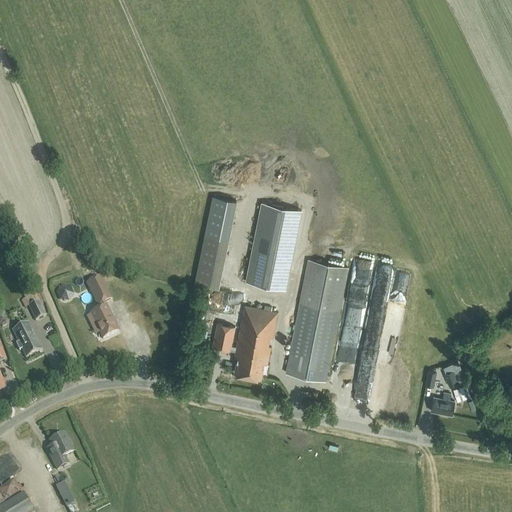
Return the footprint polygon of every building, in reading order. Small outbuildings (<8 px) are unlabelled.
[(213,195),(194,283),(218,288),(236,200),(213,195)] [(246,281),(285,289),(301,210),(262,202),(246,281)] [(357,254),(343,359),(362,361),(376,256),(357,254)] [(286,373),(325,380),(347,267),(308,259),(286,373)] [(91,261),(85,263),(88,273),(94,271),(91,261)] [(46,315),(38,300),(35,293),(21,300),(25,308),(27,306),(35,321),(46,315)] [(90,314),(103,339),(118,331),(106,306),(90,314)] [(235,372),(261,377),(264,363),(267,364),(271,346),(267,345),(269,337),(272,337),(277,313),(244,306),(236,346),(231,345),(235,327),(217,323),(212,347),(230,350),(235,351),(234,357),(238,358),(235,372)] [(26,358),(42,350),(28,323),(12,331),(18,343),(16,344),(19,351),(22,350),(26,358)] [(140,336),(141,339),(136,341),(139,351),(151,347),(146,334),(140,336)] [(459,383),(459,382),(465,380),(458,360),(450,363),(453,370),(444,374),(450,387),(459,383)] [(429,370),(426,385),(433,386),(436,372),(429,370)] [(466,385),(453,390),(457,402),(471,397),(466,385)] [(433,396),(430,411),(451,415),(454,401),(449,400),(451,394),(444,392),(443,398),(433,396)] [(50,441),(58,456),(51,459),(57,470),(68,464),(65,458),(66,455),(73,452),(70,446),(71,444),(69,440),(67,439),(64,434),(50,441)] [(51,511),(64,511),(58,476),(45,478),(51,511)] [(13,478),(0,486),(0,493),(5,501),(22,490),(13,478)] [(92,488),(97,498),(107,493),(101,483),(92,488)] [(23,492),(0,506),(0,511),(33,511),(35,511),(23,492)]
